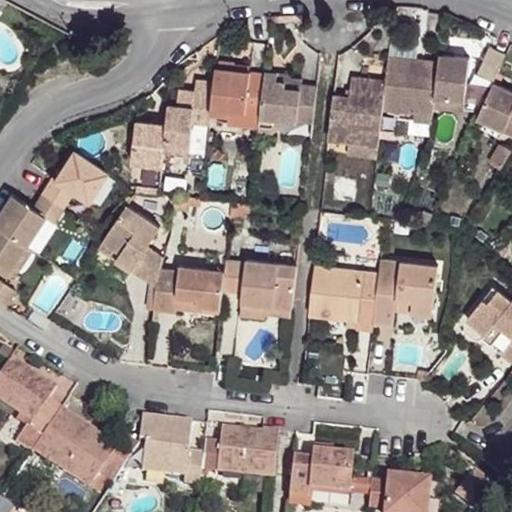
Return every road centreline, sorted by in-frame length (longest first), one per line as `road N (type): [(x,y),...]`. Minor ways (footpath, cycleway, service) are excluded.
road 1 (residential): [(0,312),(126,388),(420,418)]
road 2 (residential): [(163,5),(148,63),(121,86),(34,119),(0,170)]
